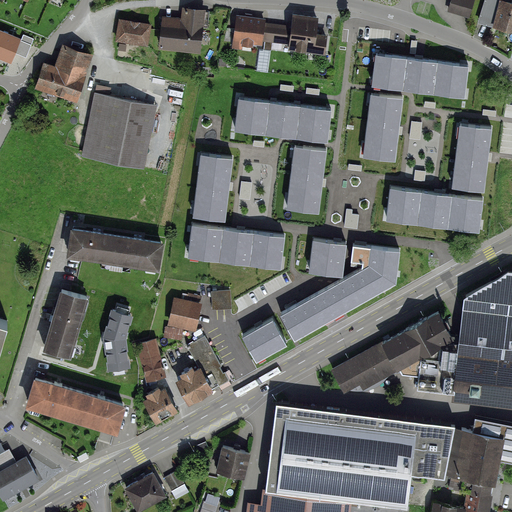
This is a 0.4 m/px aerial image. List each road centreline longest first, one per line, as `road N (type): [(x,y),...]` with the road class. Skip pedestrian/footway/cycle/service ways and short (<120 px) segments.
road 1 (secondary): [(90,479),(511,245)]
road 2 (unclassified): [(399,17),(459,39),(511,71)]
